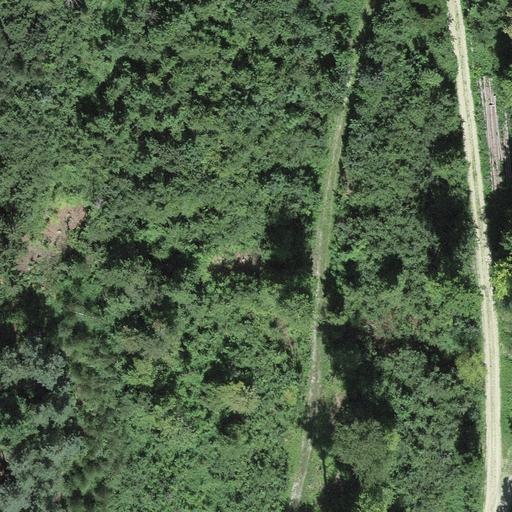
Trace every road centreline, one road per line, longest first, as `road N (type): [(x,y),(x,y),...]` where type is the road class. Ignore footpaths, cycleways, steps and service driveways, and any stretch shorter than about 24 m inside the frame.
road 1 (track): [(292,511),(320,358),(336,147),(369,0)]
road 2 (track): [(451,0),(502,501)]
